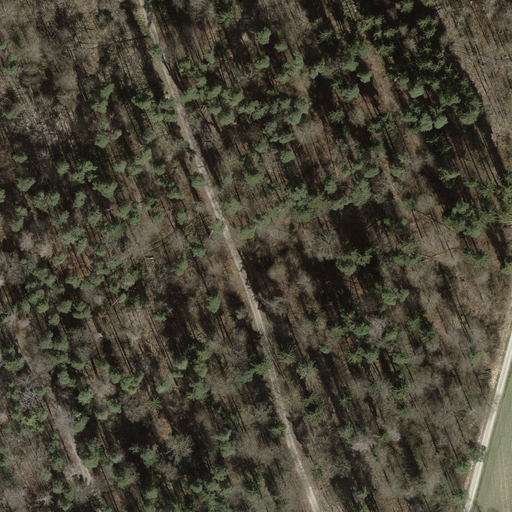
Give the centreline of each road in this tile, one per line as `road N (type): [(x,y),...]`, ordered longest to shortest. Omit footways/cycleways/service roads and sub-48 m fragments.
road 1 (track): [(144,0),(239,257),(317,511)]
road 2 (track): [(102,511),(0,313)]
road 3 (track): [(466,511),(511,342)]
road 4 (track): [(256,0),(203,166)]
